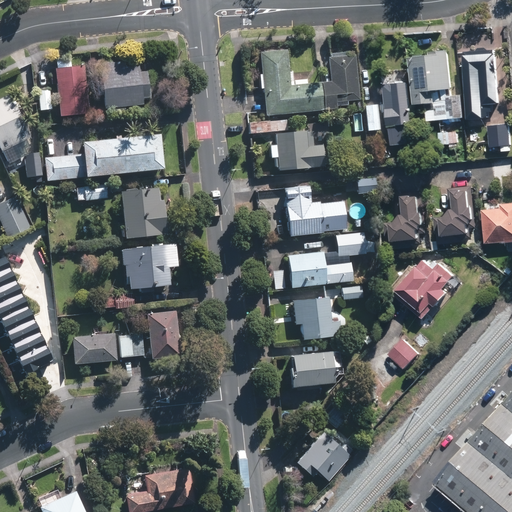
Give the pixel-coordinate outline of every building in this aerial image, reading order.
[(291,85),(287,49),(260,52),(266,115),(325,110),(322,82),(291,85)] [(434,54),(413,56),(417,104),(427,103),(429,121),(466,117),(464,94),(456,95),(452,49),(434,50),(434,54)] [(499,49),(466,51),(470,119),(492,118),(491,110),(496,110),(495,103),(502,103),(499,49)] [(331,81),(322,82),(325,110),(337,109),(337,105),(348,105),(348,100),(362,98),(356,53),(328,57),(331,81)] [(124,68),(123,61),(99,64),(99,70),(98,70),(103,109),(142,104),(141,100),(148,99),(146,72),(138,73),(138,67),(124,68)] [(54,69),(59,117),(88,113),(83,66),(54,69)] [(386,83),(393,145),(417,142),(410,80),(386,83)] [(39,111),(51,110),(49,89),(37,90),(39,111)] [(26,153),(25,150),(23,148),(28,146),(24,138),(28,136),(8,94),(0,97),(0,149),(0,150),(7,163),(23,155),(26,153)] [(381,129),(377,104),(365,105),(369,130),(381,129)] [(511,132),(511,123),(490,125),(491,147),(503,146),(504,152),(511,151),(511,132)] [(275,133),(279,170),(326,164),(324,143),(313,144),(312,129),(275,133)] [(462,131),(442,132),(443,145),(462,144),(462,131)] [(45,182),(162,170),(158,134),(80,142),(81,154),(43,158),(45,182)] [(39,154),(23,156),(26,180),(42,179),(39,154)] [(356,178),(358,193),(379,191),(377,176),(356,178)] [(84,201),(107,199),(105,184),(83,187),(75,188),(76,201),(84,200),(84,201)] [(284,187),(290,235),(347,229),(344,200),(321,203),(321,200),(311,201),(309,185),(284,187)] [(480,241),(475,185),(451,187),(453,208),(447,215),(437,216),(439,245),(480,241)] [(124,239),(165,235),(162,200),(158,201),(156,187),(119,192),(124,239)] [(394,214),(398,241),(429,236),(422,190),(405,193),(408,212),(394,214)] [(29,226),(15,195),(0,201),(0,224),(6,237),(29,226)] [(511,200),(486,203),(489,243),(511,240),(511,200)] [(364,232),(335,235),(337,256),(367,253),(364,232)] [(49,243),(31,244),(31,268),(50,268),(49,243)] [(128,289),(168,285),(166,268),(177,266),(175,243),(129,248),(129,249),(119,250),(121,266),(122,266),(123,277),(127,277),(128,289)] [(1,247),(0,247),(0,316),(27,374),(54,361),(1,247)] [(324,250),(288,255),(292,287),(353,280),(351,262),(325,266),(324,250)] [(426,258),(398,293),(426,317),(437,305),(439,306),(452,291),(447,287),(457,275),(438,259),(434,264),(426,258)] [(285,288),(283,270),(273,271),(275,289),(285,288)] [(361,285),(342,287),(343,300),(362,297),(361,285)] [(134,307),(132,293),(112,295),(112,297),(100,298),(101,309),(113,307),(114,309),(134,307)] [(291,300),(294,323),(301,322),(303,339),(342,334),(340,320),(332,321),(329,295),(291,300)] [(150,359),(179,356),(175,311),(146,314),(150,359)] [(116,360),(114,334),(70,337),(72,364),(116,360)] [(129,335),(131,357),(143,356),(141,334),(129,335)] [(120,358),(131,357),(129,335),(118,336),(120,358)] [(421,354),(405,339),(391,353),(407,368),(421,354)] [(330,348),(292,353),(294,367),(289,367),(292,386),(334,380),(330,348)] [(511,511),(511,394),(434,485),(465,511),(511,511)] [(334,406),(324,417),(335,428),(346,416),(334,406)] [(324,431),(296,461),(312,476),(317,470),(329,481),(352,455),(324,431)] [(125,495),(127,511),(134,511),(193,503),(188,468),(142,475),(145,492),(125,495)] [(37,506),(39,511),(83,511),(73,490),(37,506)]
